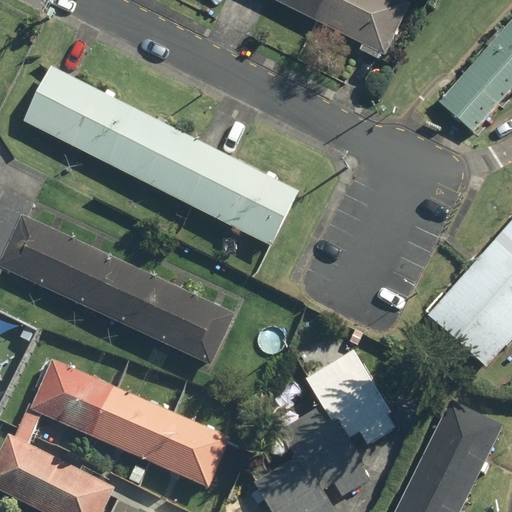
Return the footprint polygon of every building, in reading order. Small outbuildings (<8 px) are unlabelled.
[(266,0),(385,62),(412,10),(391,0),(266,0)] [(511,18),(435,103),(472,137),(511,92),(511,18)] [(299,196),(276,185),(280,177),(264,169),(260,177),(51,70),(23,124),(271,251),(299,196)] [(236,319),(28,219),(34,206),(2,190),(0,194),(0,276),(3,270),(212,370),(236,319)] [(428,314),(486,366),(511,336),(511,221),(476,261),(431,311),(428,314)] [(333,511),(323,494),(335,488),(342,500),(372,483),(348,442),(359,436),(366,449),(399,430),(354,352),(304,381),(322,411),(281,435),(295,458),(252,483),(258,493),(252,496),(257,505),(262,501),(268,511),(333,511)] [(0,451),(0,494),(34,511),(103,511),(114,491),(28,447),(42,417),(208,492),(231,441),(52,361),(48,369),(42,366),(33,386),(40,389),(31,407),(29,406),(13,439),(8,436),(0,451)] [(442,420),(395,511),(462,511),(495,447),(442,420)]
